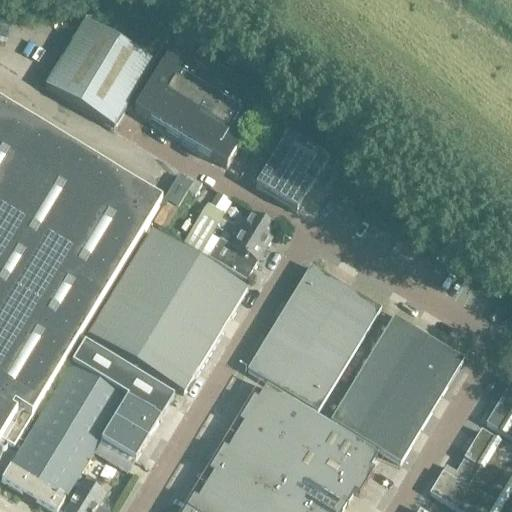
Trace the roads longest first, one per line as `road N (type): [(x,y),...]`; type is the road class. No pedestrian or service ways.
road 1 (unclassified): [(305,233),(417,289),(476,343),(483,370),(400,511)]
road 2 (unclassified): [(144,511),(305,233)]
road 3 (unclassified): [(305,233),(132,132)]
